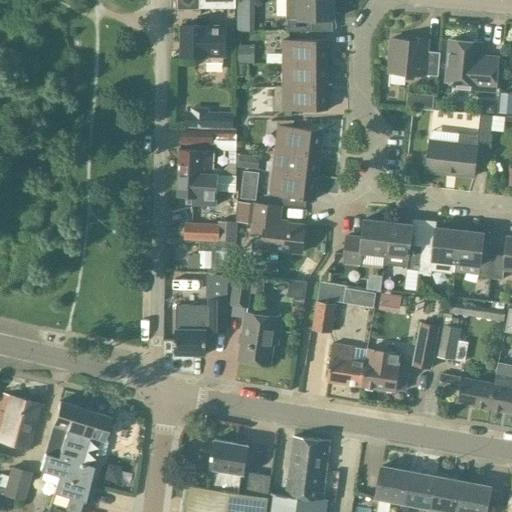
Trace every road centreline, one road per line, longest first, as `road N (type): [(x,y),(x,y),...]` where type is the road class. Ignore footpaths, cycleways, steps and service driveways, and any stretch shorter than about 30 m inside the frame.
road 1 (residential): [(154,383),(163,0)]
road 2 (tertiary): [(511,449),(168,395)]
road 3 (residential): [(368,192),(374,126),(361,107),(361,33),(383,0)]
road 4 (tertiary): [(154,383),(0,347)]
road 5 (residential): [(511,208),(368,192)]
